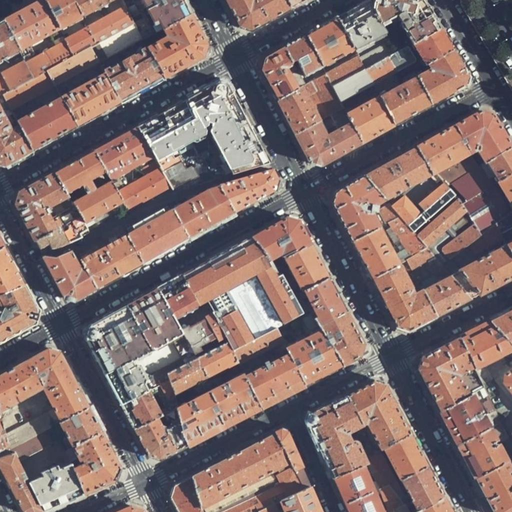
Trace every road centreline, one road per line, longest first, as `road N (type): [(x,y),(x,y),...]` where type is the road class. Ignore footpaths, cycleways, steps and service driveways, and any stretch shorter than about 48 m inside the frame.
road 1 (residential): [(305,190),(62,323)]
road 2 (tertiary): [(0,188),(234,56)]
road 3 (residential): [(494,89),(305,190)]
road 4 (residential): [(305,190),(392,360)]
road 5 (residential): [(147,485),(62,323)]
road 6 (residential): [(392,360),(475,511)]
road 7 (residential): [(147,485),(292,409)]
road 8 (residential): [(234,56),(305,190)]
road 9 (residential): [(392,360),(511,297)]
road 10 (residential): [(62,323),(0,206)]
